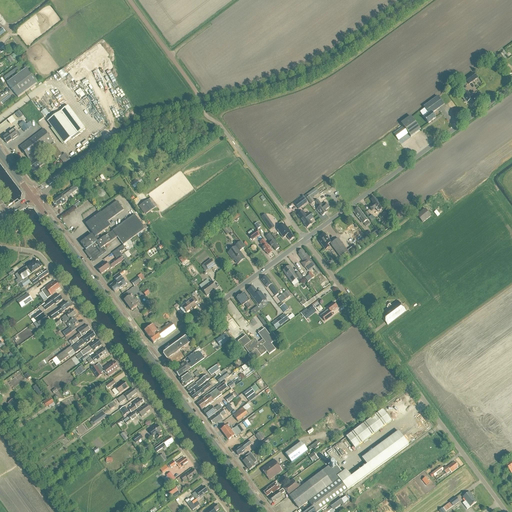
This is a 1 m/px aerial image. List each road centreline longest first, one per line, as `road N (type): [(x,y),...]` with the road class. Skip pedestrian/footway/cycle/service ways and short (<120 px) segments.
road 1 (tertiary): [(32,197),(120,133),(316,70),(415,0)]
road 2 (unclassified): [(229,511),(41,255),(0,247)]
road 3 (unclassified): [(504,511),(304,240)]
road 4 (unclassified): [(304,240),(511,86)]
road 5 (unclassified): [(145,354),(304,240)]
road 6 (secondary): [(261,511),(145,354)]
road 7 (secondary): [(145,354),(32,197)]
